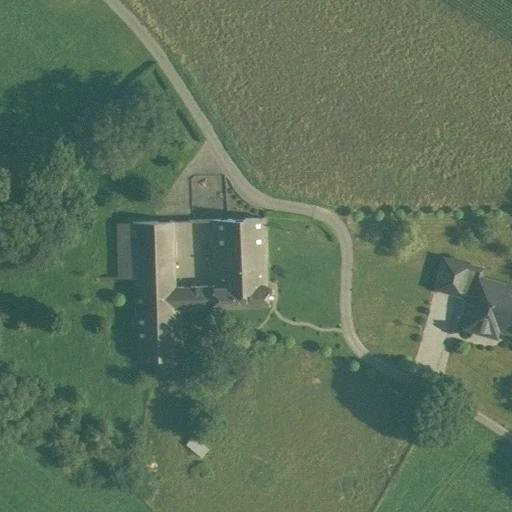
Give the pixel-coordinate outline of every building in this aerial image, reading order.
[(194,174),(192,198),(202,199),(203,187),(202,187),(204,175),(194,174)] [(266,220),(214,221),(215,269),(268,267),(266,220)] [(214,221),(190,222),(192,274),(215,274),(215,269),(214,221)] [(176,223),(134,224),(135,275),(136,288),(178,287),(176,223)] [(134,224),(106,225),(108,276),(135,275),(134,224)] [(484,271),(446,261),(438,290),(475,300),(480,279),(481,279),(484,271)] [(268,267),(215,269),(215,274),(216,285),(214,286),(215,307),(269,306),(268,267)] [(511,287),(481,279),(480,279),(475,300),(466,330),(495,338),(496,329),(511,333),(511,287)] [(178,287),(136,288),(136,310),(183,308),(215,307),(214,286),(178,287)] [(183,308),(136,310),(138,359),(177,357),(176,321),(183,321),(183,308)]
